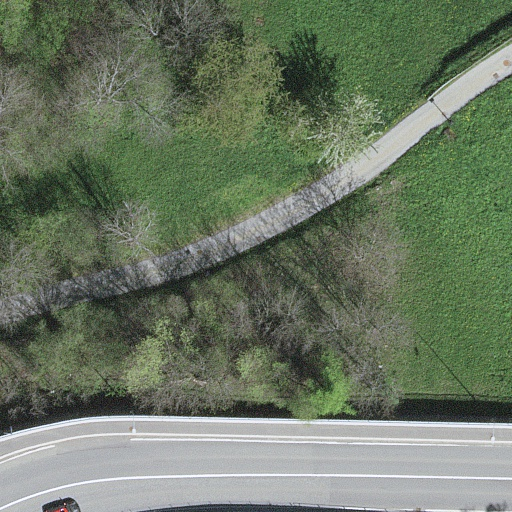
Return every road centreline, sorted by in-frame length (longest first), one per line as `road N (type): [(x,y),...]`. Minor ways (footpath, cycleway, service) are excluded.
road 1 (residential): [(0,311),(215,249),(337,184),(511,57)]
road 2 (secondary): [(0,508),(37,492),(119,477),(511,478)]
